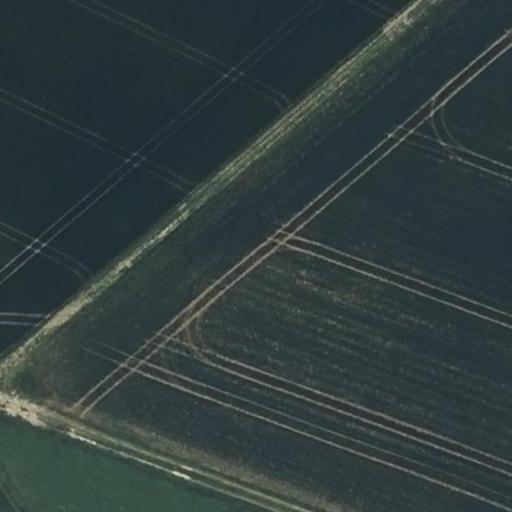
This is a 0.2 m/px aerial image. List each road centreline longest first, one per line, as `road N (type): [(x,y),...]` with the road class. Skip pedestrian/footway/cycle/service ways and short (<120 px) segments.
road 1 (track): [(433,0),(0,361)]
road 2 (track): [(0,401),(295,511)]
